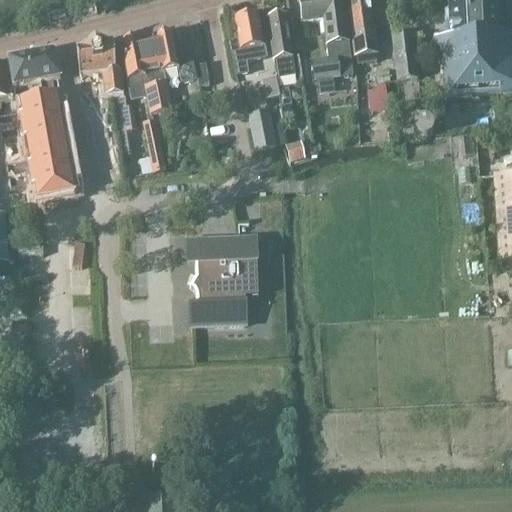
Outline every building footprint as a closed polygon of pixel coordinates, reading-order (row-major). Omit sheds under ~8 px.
[(347,45),(349,45),(343,0),(311,0),(298,2),(301,26),(322,23),(325,48),(327,62),(309,64),(312,85),(344,81),(355,79),(354,74),(352,60),(349,60),(347,45)] [(375,57),(376,57),(377,57),(368,0),(346,0),(354,59),(355,59),(356,68),(376,66),(375,57)] [(511,0),(505,0),(507,24),(496,24),(494,0),(445,0),(448,40),(433,40),(442,61),(445,102),(511,98),(511,0)] [(244,16),(236,17),(234,20),(232,21),(236,43),(228,44),(235,79),(247,76),(245,64),(265,60),(262,48),(257,19),(256,16),(246,18),(244,16)] [(285,17),(265,20),(271,63),(273,63),(276,81),(294,78),(285,17)] [(390,37),(396,84),(417,82),(411,35),(390,37)] [(170,36),(144,41),(152,78),(159,116),(171,114),(163,75),(176,72),(179,86),(195,83),(188,48),(173,51),(170,36)] [(144,41),(111,48),(113,68),(123,67),(126,82),(140,80),(143,91),(148,118),(150,117),(159,116),(152,78),(144,41)] [(111,45),(75,52),(78,78),(101,76),(101,79),(103,99),(122,96),(119,73),(114,74),(113,68),(111,48),(111,45)] [(49,56),(6,64),(6,65),(11,92),(12,92),(39,87),(51,85),(59,83),(56,60),(56,59),(54,57),(49,56)] [(6,65),(0,66),(0,105),(9,104),(8,103),(11,103),(9,92),(11,92),(6,65)] [(204,67),(194,69),(198,90),(208,88),(204,67)] [(19,119),(0,121),(0,131),(20,128),(21,132),(0,135),(0,141),(1,145),(23,142),(27,167),(5,171),(7,180),(29,176),(30,180),(8,184),(9,194),(31,190),(34,203),(74,196),(57,100),(53,101),(51,85),(39,87),(41,101),(16,106),(19,119)] [(253,155),(275,151),(267,115),(247,119),(253,155)] [(151,125),(141,127),(148,163),(151,176),(164,173),(162,160),(159,146),(154,124),(151,125)] [(288,162),(302,160),(298,142),(284,145),(288,162)] [(511,179),(494,181),(499,274),(511,273),(511,179)] [(194,281),(188,290),(193,293),(194,296),(195,301),(195,308),(188,308),(189,331),(245,329),(244,299),(257,299),(255,242),(186,245),(186,267),(194,267),(194,281)] [(184,356),(186,407),(280,404),(280,374),(208,376),(207,356),(184,356)] [(249,442),(249,451),(240,452),(240,463),(240,473),(262,472),(261,442),(249,442)] [(328,485),(329,474),(308,473),(308,484),(328,485)] [(172,511),(172,498),(147,499),(147,511),(172,511)]
